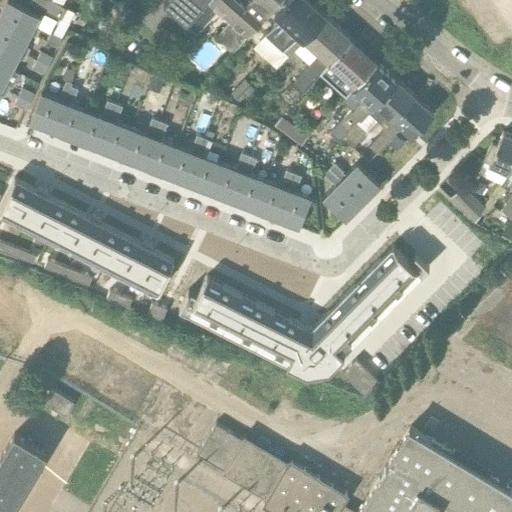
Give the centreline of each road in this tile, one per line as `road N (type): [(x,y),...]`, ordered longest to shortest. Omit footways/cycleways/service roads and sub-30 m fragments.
road 1 (residential): [(0,139),(328,262),(353,252),(499,100)]
road 2 (residential): [(499,100),(368,0)]
